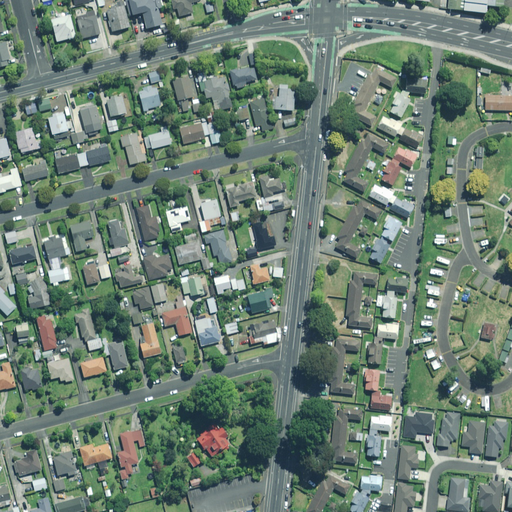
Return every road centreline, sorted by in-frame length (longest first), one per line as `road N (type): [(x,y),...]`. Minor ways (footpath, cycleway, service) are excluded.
road 1 (residential): [(399,403),(440,28)]
road 2 (residential): [(0,218),(317,139)]
road 3 (residential): [(0,434),(291,361)]
road 4 (secondary): [(317,139),(291,361)]
road 5 (secondary): [(42,81),(238,32)]
road 6 (secondary): [(291,361),(275,511)]
